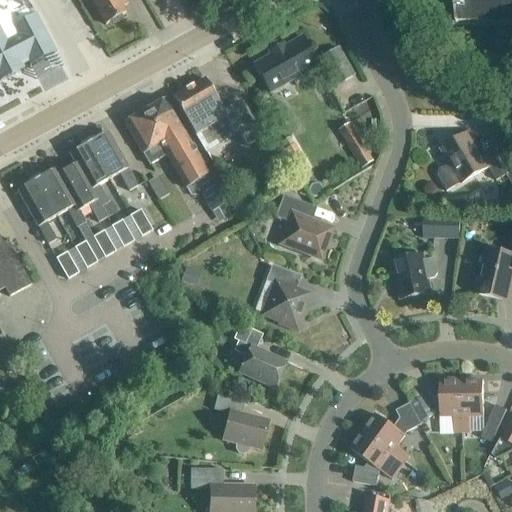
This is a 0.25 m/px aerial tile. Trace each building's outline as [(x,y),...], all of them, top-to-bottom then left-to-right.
[(0,0),(0,83),(23,72),(55,55),(35,16),(30,18),(20,0),(0,0)] [(81,0),(82,1),(84,0),(89,0),(105,27),(124,16),(120,10),(127,6),(124,0),(81,0)] [(511,0),(455,0),(455,23),(511,23),(511,0)] [(269,94),(317,66),(301,39),(253,66),(269,94)] [(336,87),(353,78),(337,50),(320,60),(336,87)] [(43,62),(36,78),(51,84),(58,69),(43,62)] [(218,145),(233,136),(237,133),(246,147),(257,140),(236,106),(222,115),(215,103),(217,102),(204,80),(172,99),(195,137),(199,134),(206,146),(216,141),(218,145)] [(224,219),(237,211),(214,171),(205,177),(174,123),(176,122),(164,101),(124,123),(148,165),(159,159),(166,173),(172,169),(183,189),(193,183),(210,212),(217,208),(224,219)] [(378,126),(373,129),(368,120),(358,126),(379,158),(393,149),(378,126)] [(361,169),(371,163),(350,129),(341,135),(347,145),(346,146),(361,169)] [(126,170),(105,134),(92,142),(93,143),(87,146),(107,181),(109,180),(118,175),(128,192),(136,188),(126,170)] [(308,176),(284,134),(275,139),(300,181),(308,176)] [(438,174),(437,178),(446,193),(461,184),(461,185),(488,169),(496,182),(507,176),(494,154),(483,160),(468,134),(441,150),(449,165),(440,171),(438,174)] [(81,148),(68,156),(74,166),(99,209),(100,209),(107,204),(97,187),(106,182),(107,181),(87,146),(82,149),(81,148)] [(87,206),(97,224),(105,219),(100,209),(99,209),(74,166),(61,173),(62,174),(57,177),(77,212),(87,206)] [(65,212),(75,229),(84,224),(77,212),(57,177),(53,171),(40,178),(40,179),(35,183),(55,217),(56,216),(57,217),(65,212)] [(29,185),(16,192),(36,229),(37,228),(47,246),(55,241),(45,224),(53,219),(53,218),(55,217),(35,183),(30,186),(29,185)] [(245,193),(233,198),(240,213),(252,207),(245,193)] [(306,206),(282,197),(274,219),(288,224),(279,246),(320,261),(331,230),(301,219),(306,206)] [(151,232),(139,211),(128,217),(140,238),(151,232)] [(423,219),(423,239),(459,240),(459,220),(423,219)] [(132,242),(120,222),(110,228),(122,249),(132,242)] [(114,253),(102,232),(91,238),(103,259),(114,253)] [(0,289),(3,288),(8,297),(29,285),(6,242),(0,244),(0,243),(0,289)] [(96,264),(84,243),(73,249),(85,270),(96,264)] [(475,293),(509,301),(511,288),(511,243),(508,256),(485,251),(481,267),(478,267),(475,269),(473,276),(475,279),(478,280),(475,293)] [(77,275),(65,254),(54,260),(66,281),(77,275)] [(422,256),(392,262),(400,301),(430,295),(427,281),(433,280),(437,275),(434,260),(423,262),(422,256)] [(286,289),(291,275),(271,267),(265,282),(274,285),(262,317),(278,322),(277,326),(297,333),(305,313),(301,312),(307,296),(286,289)] [(273,391),(285,364),(255,350),(262,336),(239,326),(233,341),(237,343),(233,352),(245,358),(238,374),(273,391)] [(0,336),(0,359),(7,373),(19,367),(2,335),(0,336)] [(439,383),(439,419),(453,418),(453,434),(462,434),(461,382),(439,383)] [(483,418),(482,382),(461,382),(462,434),(469,434),(469,418),(483,418)] [(260,452),(267,422),(240,415),(244,403),(216,396),(212,411),(229,415),(222,442),(235,446),(235,448),(235,451),(237,455),(242,456),(246,454),(248,451),(248,449),(260,452)] [(410,405),(419,423),(430,417),(421,399),(410,405)] [(410,405),(395,412),(407,434),(421,426),(410,405)] [(362,433),(404,464),(409,457),(396,448),(404,437),(375,416),(362,433)] [(511,418),(491,457),(497,460),(511,452),(511,467),(508,470),(511,476),(511,418)] [(136,425),(123,432),(125,437),(126,439),(140,432),(138,429),(136,425)] [(496,434),(485,429),(480,439),(491,444),(496,434)] [(404,464),(362,433),(349,451),(379,472),(387,461),(400,470),(404,464)] [(379,472),(355,468),(352,484),(376,488),(379,472)] [(221,487),(222,471),(190,471),(189,491),(209,491),(208,511),(251,511),(252,488),(221,487)] [(386,511),(389,503),(365,498),(362,511),(386,511)]
